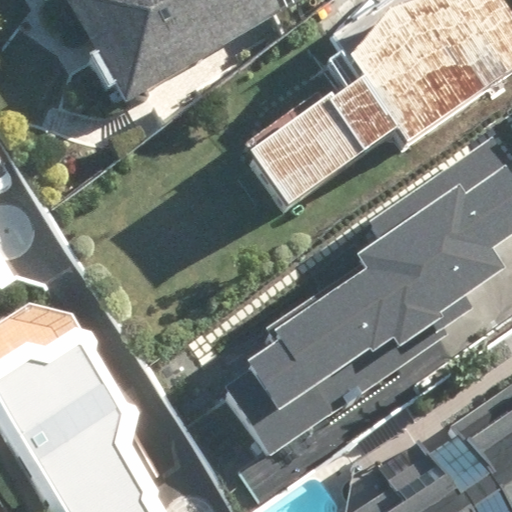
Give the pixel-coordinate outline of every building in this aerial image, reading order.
[(75,0),(136,102),(306,0),(75,0)] [(249,153),(298,219),(414,134),(424,148),(511,83),(511,0),(433,0),(345,66),(361,88),(337,105),(329,94),(249,153)] [(459,239),(511,198),(511,177),(482,139),(232,332),(260,368),(219,400),(278,476),(377,400),(340,352),(469,253),(459,239)] [(0,300),(23,289),(0,238),(0,300)] [(68,347),(42,345),(0,368),(0,419),(51,511),(169,511),(137,452),(148,419),(99,330),(68,347)] [(349,466),(343,511),(511,511),(511,392),(458,428),(416,422),(349,466)]
